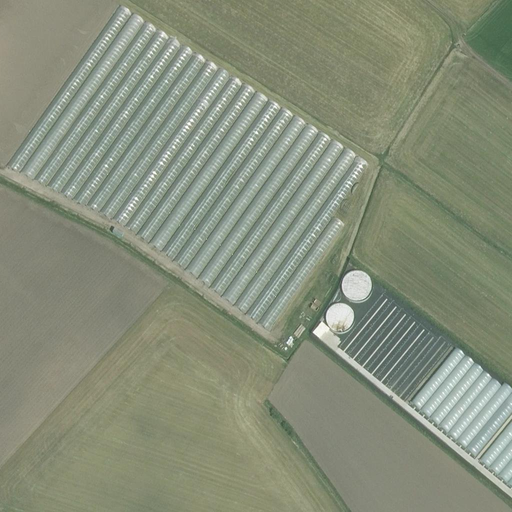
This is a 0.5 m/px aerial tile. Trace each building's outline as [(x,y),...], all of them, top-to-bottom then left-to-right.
[(136,62),(160,34),(152,27),(128,56),(136,62)] [(144,60),(148,62),(150,58),(156,62),(171,40),(162,34),(144,60)] [(176,42),(156,67),(161,72),(170,61),(173,63),(184,48),(176,42)] [(186,49),(172,72),(179,76),(194,54),(186,49)] [(185,81),(193,85),(206,61),(197,57),(185,81)] [(198,85),(208,91),(220,70),(210,64),(198,85)] [(212,93),(221,97),(231,76),(222,72),(212,93)] [(222,103),(229,107),(242,84),(235,80),(222,103)] [(247,88),(231,113),(240,118),(256,93),(247,88)] [(252,128),(271,103),(261,96),(243,121),(252,128)] [(274,104),(249,137),(259,144),(283,111),(274,104)] [(285,112),(260,150),(271,157),(296,119),(285,112)] [(70,129),(44,188),(78,203),(98,159),(88,155),(95,140),(92,139),(88,148),(81,145),(85,136),(70,129)] [(323,136),(300,170),(310,176),(333,143),(323,136)] [(336,143),(311,181),(320,187),(345,149),(336,143)] [(348,151),(312,206),(323,212),(359,158),(348,151)] [(294,251),(253,319),(264,325),(263,326),(277,334),(316,268),(320,266),(283,329),(294,336),(338,262),(331,258),(363,204),(354,198),(352,204),(349,204),(372,166),(359,158),(310,239),(311,240),(315,241),(319,234),(317,230),(321,224),(329,229),(303,271),(310,246),(308,245),(294,251)] [(106,185),(92,211),(101,216),(115,191),(106,185)] [(120,192),(104,217),(111,222),(116,223),(119,218),(118,224),(123,227),(129,228),(132,225),(130,232),(137,237),(140,237),(149,224),(150,215),(151,214),(153,205),(148,204),(133,227),(137,203),(132,200),(122,216),(125,201),(125,200),(126,193),(120,192)] [(142,241),(151,247),(173,212),(163,206),(142,241)] [(177,212),(153,249),(164,256),(188,218),(177,212)] [(176,264),(202,222),(191,216),(166,258),(176,264)] [(189,273),(216,229),(206,222),(179,267),(189,273)] [(216,231),(191,275),(202,282),(227,237),(216,231)] [(202,283),(212,289),(240,247),(231,240),(202,283)] [(244,248),(214,291),(224,299),(254,255),(244,248)] [(227,299),(237,307),(266,266),(256,259),(227,299)] [(272,260),(239,309),(250,316),(283,267),(272,260)]
